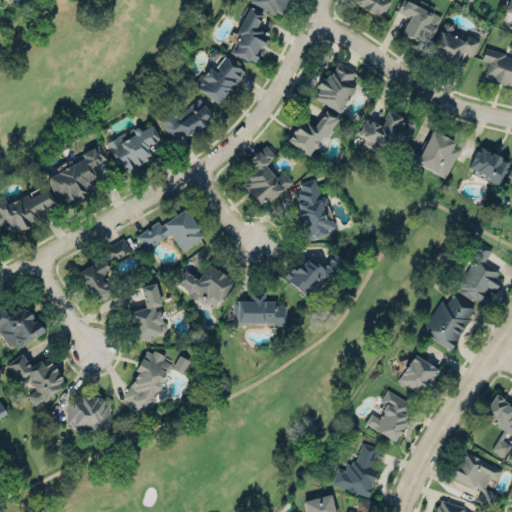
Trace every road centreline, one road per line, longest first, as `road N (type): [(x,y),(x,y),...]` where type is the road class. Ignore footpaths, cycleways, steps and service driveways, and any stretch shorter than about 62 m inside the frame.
road 1 (residential): [(511,117),(427,90),(314,17),(274,93),(226,148),(0,276)]
road 2 (residential): [(398,511),(429,443),(511,317)]
